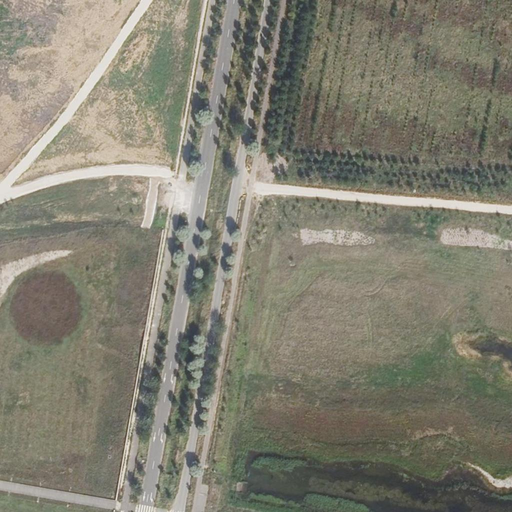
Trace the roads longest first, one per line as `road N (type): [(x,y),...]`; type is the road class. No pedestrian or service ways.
road 1 (tertiary): [(235,0),(143,511)]
road 2 (tertiary): [(179,511),(269,0)]
road 3 (track): [(250,187),(511,210)]
road 4 (track): [(0,193),(89,88),(148,0)]
road 5 (track): [(0,195),(89,172),(178,180)]
